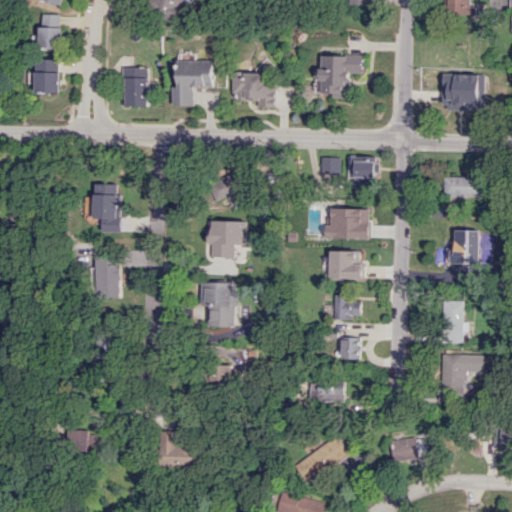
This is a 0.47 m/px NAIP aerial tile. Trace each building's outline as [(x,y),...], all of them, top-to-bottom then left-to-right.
[(180,20),(186,0),(150,0),(147,9),(180,20)] [(470,0),(449,0),(449,13),(470,14),(470,0)] [(65,48),(64,13),(44,14),(44,48),(65,48)] [(323,93),(334,93),(334,97),(351,97),(351,72),(364,72),(364,55),(323,55),(323,93)] [(63,92),(63,58),(38,58),(39,92),(63,92)] [(214,59),(178,60),(179,87),(214,86),(214,59)] [(274,107),(275,61),(256,61),(256,71),(233,71),(233,100),(260,100),(260,106),(274,107)] [(149,106),(149,66),(127,66),(126,105),(149,106)] [(485,108),(486,73),(444,73),(444,108),(485,108)] [(376,156),(350,155),(349,177),(354,178),(355,159),(376,160),(376,156)] [(339,173),(340,157),(321,156),(321,172),(339,173)] [(379,161),(356,161),(355,183),(370,183),(370,178),(378,178),(379,161)] [(232,205),(247,199),(237,171),(210,180),(217,200),(229,196),(232,205)] [(337,174),(321,174),(320,181),(337,182),(337,174)] [(445,176),(446,196),(487,196),(487,175),(445,176)] [(99,218),(108,218),(107,230),(124,230),(125,183),(100,183),(99,218)] [(326,224),(325,237),(369,238),(370,208),(331,207),(331,224),(326,224)] [(249,220),(214,220),(213,257),(236,257),(236,248),(249,248),(249,220)] [(481,229),(456,229),(456,246),(446,246),(446,262),(453,262),(453,270),(481,270),(481,229)] [(330,277),(363,278),(364,263),(358,263),(359,251),(332,250),(330,277)] [(102,254),(101,295),(125,296),(126,255),(102,254)] [(237,281),(204,281),(204,305),(211,305),(211,325),(237,325),(237,281)] [(334,318),(353,319),(353,314),(362,315),(362,300),(350,300),(350,293),(335,293),(334,318)] [(465,300),(444,300),(443,342),(464,343),(465,300)] [(125,336),(104,335),(102,381),(123,381),(125,336)] [(336,357),(360,357),(360,336),(336,336),(336,357)] [(484,354),(443,353),(442,395),(473,396),(473,375),(484,375),(484,354)] [(215,389),(234,390),(234,382),(246,383),(246,365),(215,364),(215,389)] [(345,400),(345,381),(310,382),(310,401),(345,400)] [(511,445),(511,425),(500,426),(501,446),(511,445)] [(99,430),(74,431),(75,456),(99,455),(99,430)] [(201,467),(201,445),(182,445),(182,430),(165,430),(166,467),(201,467)] [(296,462),(308,482),(350,455),(338,436),(296,462)] [(425,458),(425,437),(394,438),(394,459),(425,458)] [(324,511),(327,500),(282,492),(279,511),(280,511),(324,511)]
